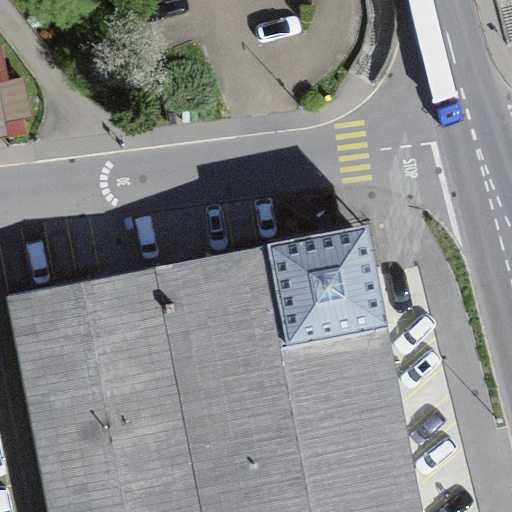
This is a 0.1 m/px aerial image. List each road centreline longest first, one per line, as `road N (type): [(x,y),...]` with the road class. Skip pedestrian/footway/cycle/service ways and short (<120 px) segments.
road 1 (residential): [(470,136),(0,209)]
road 2 (primary): [(437,0),(470,136)]
